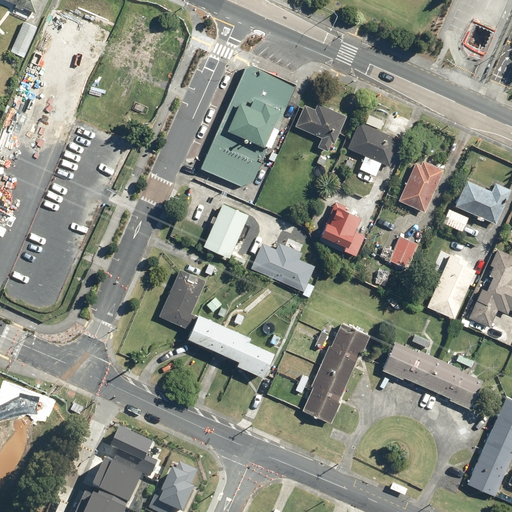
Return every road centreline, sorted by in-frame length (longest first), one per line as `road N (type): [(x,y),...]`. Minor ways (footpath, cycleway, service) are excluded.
road 1 (residential): [(79,369),(242,5)]
road 2 (secondary): [(242,5),(511,125)]
road 3 (residential): [(397,511),(254,448)]
road 4 (residential): [(254,448),(115,386)]
road 5 (residential): [(115,386),(56,511)]
